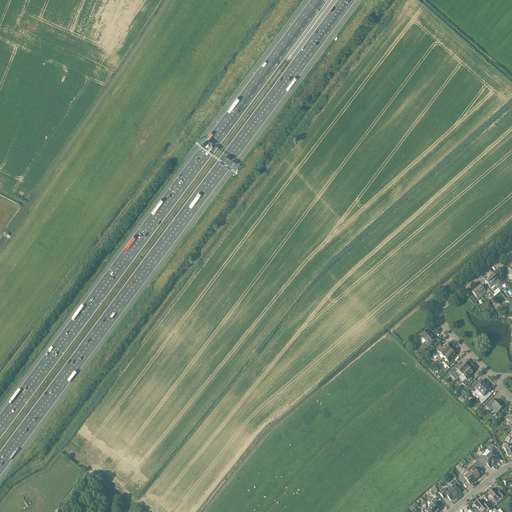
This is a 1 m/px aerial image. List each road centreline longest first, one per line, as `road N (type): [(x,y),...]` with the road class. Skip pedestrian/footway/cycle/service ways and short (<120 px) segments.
road 1 (motorway): [(0,463),(346,0)]
road 2 (motorway): [(319,0),(0,426)]
road 3 (residential): [(511,249),(435,312),(500,375)]
